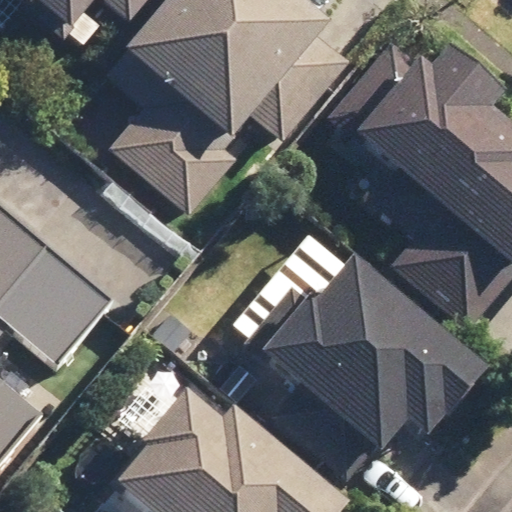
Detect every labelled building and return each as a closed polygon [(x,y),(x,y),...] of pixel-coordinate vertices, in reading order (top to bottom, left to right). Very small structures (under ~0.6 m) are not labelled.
[(18,0),(34,13),(43,3),(82,37),(113,0),(18,0)] [(179,0),(110,76),(150,112),(114,151),(195,225),(248,167),(237,156),(265,126),(292,151),(367,69),(336,41),(347,29),(314,0),(179,0)] [(395,49),(333,125),(402,181),(377,212),(420,248),(397,277),(473,340),(511,292),(511,114),(495,100),(508,85),(466,50),(448,72),(433,60),(423,72),(395,49)] [(0,490),(59,422),(0,371),(23,345),(64,380),(122,313),(0,208),(0,490)] [(488,368),(359,264),(318,314),(293,293),(251,345),(306,389),(276,426),(354,488),(381,454),(392,462),(419,429),(431,438),(488,368)] [(357,511),(362,507),(245,414),(234,428),(195,396),(117,494),(139,511),(357,511)]
